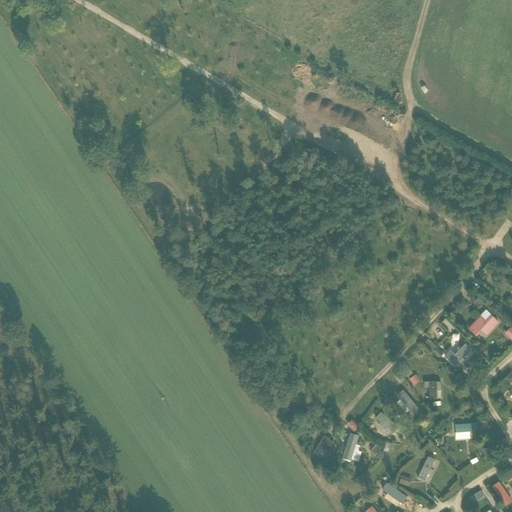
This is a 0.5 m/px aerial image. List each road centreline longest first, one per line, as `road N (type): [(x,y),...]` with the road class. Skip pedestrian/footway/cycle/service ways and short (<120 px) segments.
road 1 (unknown): [(400,190),(310,140),(263,136),(160,81),(146,71),(126,27),(99,20),(76,0)]
road 2 (unknown): [(348,405),(485,244)]
